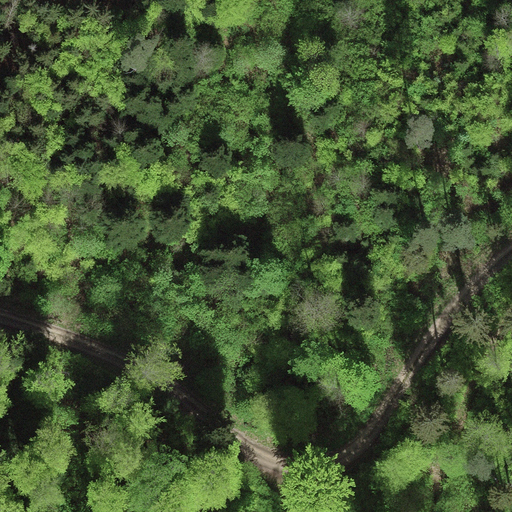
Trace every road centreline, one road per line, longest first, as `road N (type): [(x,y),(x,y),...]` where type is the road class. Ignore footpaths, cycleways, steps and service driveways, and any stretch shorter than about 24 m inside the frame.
road 1 (track): [(0,315),(33,320),(177,385),(278,460),(315,468),(368,433),(475,280),(511,252)]
road 2 (track): [(511,313),(468,392),(425,511)]
